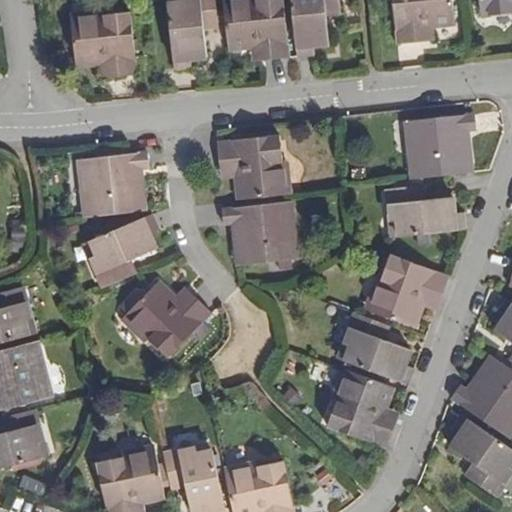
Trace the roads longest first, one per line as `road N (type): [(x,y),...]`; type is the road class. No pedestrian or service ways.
road 1 (residential): [(378,511),(396,489),(511,153)]
road 2 (residential): [(511,78),(175,114)]
road 3 (residential): [(175,114),(191,250),(241,308),(247,370)]
road 4 (residential): [(175,114),(32,126)]
road 5 (residential): [(32,126),(20,0)]
